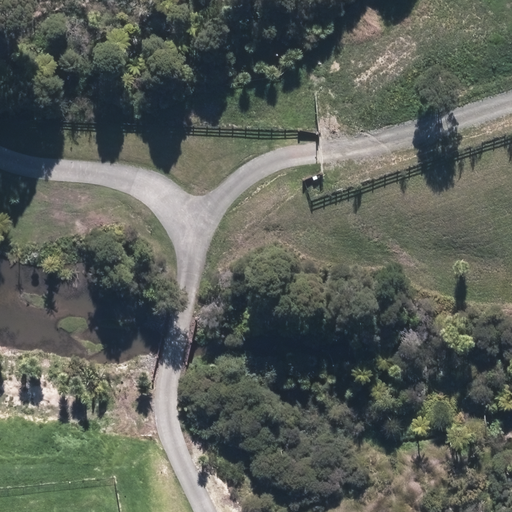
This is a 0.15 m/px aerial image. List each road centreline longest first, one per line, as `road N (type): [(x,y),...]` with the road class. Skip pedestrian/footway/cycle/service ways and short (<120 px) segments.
road 1 (residential): [(193,511),(154,412),(185,228)]
road 2 (unknown): [(182,279),(158,212),(97,184),(0,168)]
